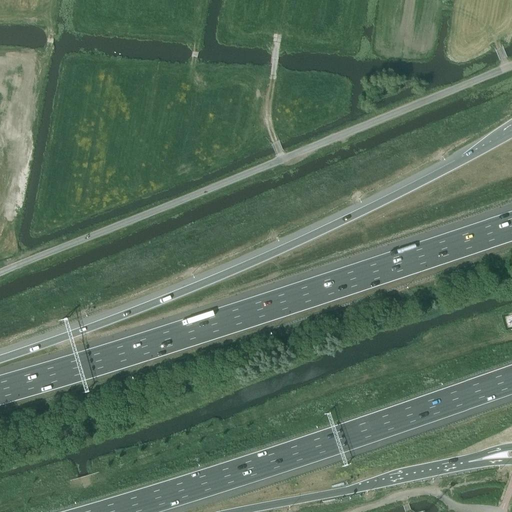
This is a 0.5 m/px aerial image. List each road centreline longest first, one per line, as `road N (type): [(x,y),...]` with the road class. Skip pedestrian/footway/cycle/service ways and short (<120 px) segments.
road 1 (motorway): [(511,134),(217,277),(0,358)]
road 2 (unclassified): [(0,273),(511,65)]
road 3 (motorway): [(511,225),(0,391)]
road 4 (motorway): [(110,511),(511,380)]
road 5 (motorway): [(236,511),(468,462)]
road 6 (track): [(282,158),(267,108),(284,0)]
